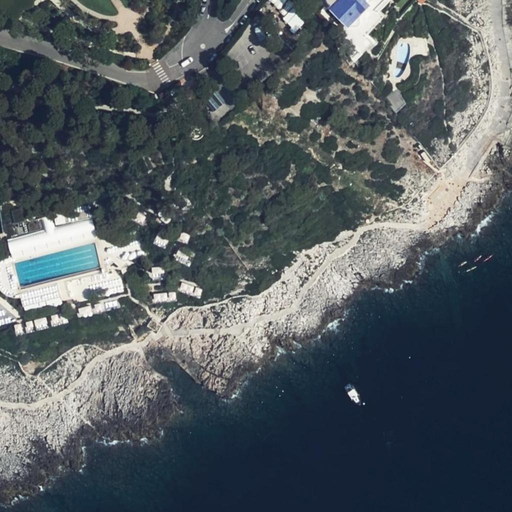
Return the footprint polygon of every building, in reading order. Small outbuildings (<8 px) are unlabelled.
[(271,0),(283,14),(295,5),(291,0),(271,0)] [(325,0),(328,4),(326,6),(345,22),(344,24),(349,28),(354,23),(357,25),(361,24),(368,30),(381,14),(378,8),(384,0),(325,0)] [(292,29),(305,24),(297,7),(284,13),(292,29)] [(337,35),(344,43),(346,41),(340,33),(337,35)] [(342,45),(344,43),(337,35),(335,37),(342,45)] [(198,82),(186,89),(191,96),(202,89),(198,82)] [(7,212),(13,233),(41,226),(39,218),(35,217),(35,214),(33,214),(32,212),(29,212),(27,205),(23,206),(13,208),(14,211),(7,212)] [(41,226),(13,233),(7,234),(11,251),(95,231),(91,215),(57,223),(54,212),(38,216),(39,218),(41,226)] [(14,296),(22,296),(24,303),(69,293),(67,281),(109,271),(108,266),(101,268),(20,287),(14,262),(11,251),(10,251),(2,256),(0,258),(0,287),(0,288),(6,293),(14,296)] [(152,321),(147,326),(151,330),(154,330),(156,324),(152,321)] [(128,341),(137,336),(132,331),(125,338),(128,341)]
